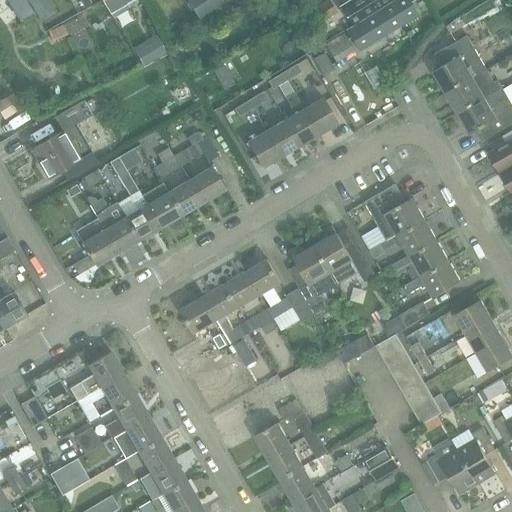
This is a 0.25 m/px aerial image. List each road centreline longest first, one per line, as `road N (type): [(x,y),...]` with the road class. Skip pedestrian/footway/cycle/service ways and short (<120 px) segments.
road 1 (unclassified): [(511,278),(435,151),(414,140),(386,148),(121,300)]
road 2 (unclassified): [(246,511),(121,300)]
road 3 (unclassified): [(81,324),(0,178)]
